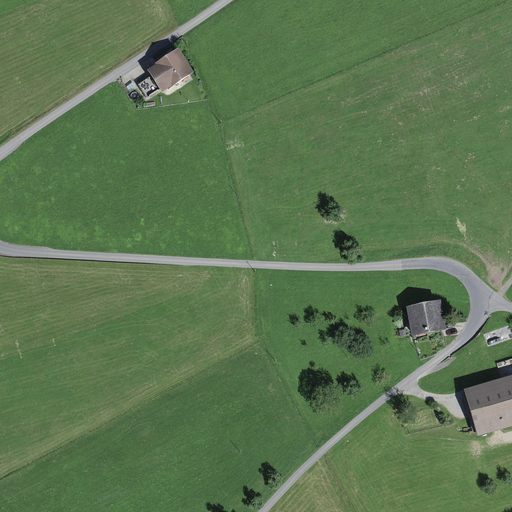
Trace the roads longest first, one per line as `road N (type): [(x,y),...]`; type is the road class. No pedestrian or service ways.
road 1 (unclassified): [(485,301),(469,278),(440,264),(286,266),(0,246)]
road 2 (unclassified): [(264,511),(320,452),(466,334),(485,301)]
road 3 (unclassified): [(0,154),(225,0)]
